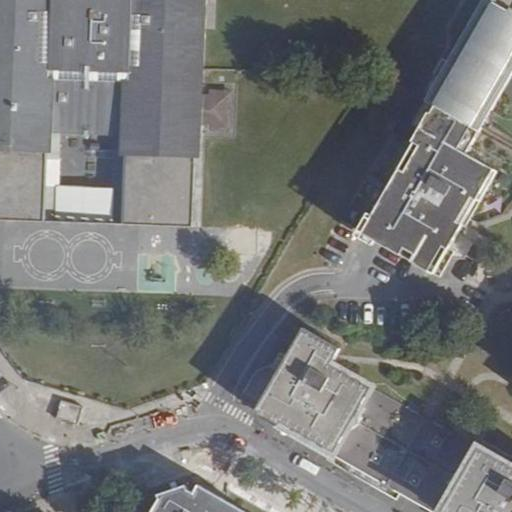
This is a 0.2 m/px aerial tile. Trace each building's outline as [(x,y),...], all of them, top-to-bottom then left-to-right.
[(58,132),(126,136),(125,155),(129,155),(127,214),(197,216),(199,163),(203,163),(204,132),(234,133),(236,92),(205,91),(208,0),(0,0),(0,209),(49,211),(51,150),(57,150),(58,132)] [(511,0),(489,0),(454,63),(449,60),(426,100),(468,124),(511,46),(511,0)] [(426,100),(407,89),(333,218),(353,229),(426,100)] [(468,124),(426,100),(353,229),(430,275),(441,281),(456,256),(445,249),(484,182),(452,163),(473,126),(468,124)] [(441,281),(494,312),(511,279),(511,148),(473,126),(452,163),(484,182),(445,249),(456,256),(441,281)] [(63,186),(62,213),(115,215),(116,188),(63,186)] [(0,220),(49,221),(49,211),(0,209),(0,220)] [(197,216),(127,214),(126,226),(197,228),(197,216)] [(297,329),(251,409),(274,422),(276,418),(329,448),(365,386),(331,367),(329,371),(321,366),(331,348),(297,329)] [(430,423),(365,386),(329,448),(395,485),(430,423)] [(80,424),(83,405),(60,402),(57,421),(80,424)] [(476,449),(430,423),(395,485),(440,511),(476,449)] [(441,511),(511,511),(511,475),(508,473),(511,469),(476,449),(440,511),(441,511)] [(184,487),(157,496),(159,500),(152,511),(240,511),(196,487),(192,495),(185,491),(184,487)]
